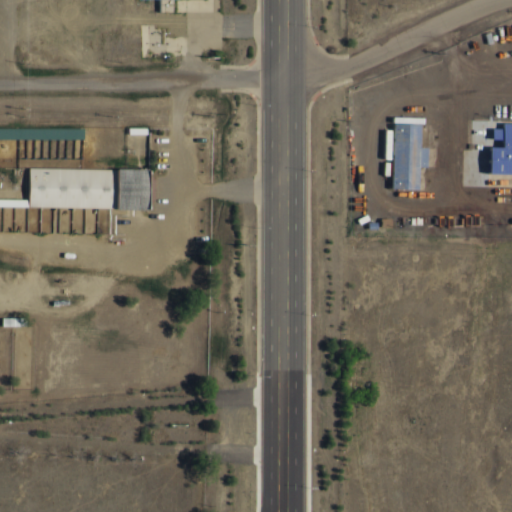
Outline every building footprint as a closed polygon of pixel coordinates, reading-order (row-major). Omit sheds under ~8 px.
[(511,120),(494,120),(494,125),(482,125),(482,136),(491,136),(491,144),(478,144),(477,171),(511,171),(511,120)] [(384,121),(384,186),(408,186),(408,163),(419,163),(419,144),(411,144),(412,121),(384,121)] [(0,139),(77,139),(77,127),(0,127),(0,139)] [(138,208),(139,168),(22,167),(22,207),(138,208)] [(0,195),(18,196),(18,203),(0,202),(0,195)] [(0,314),(17,314),(17,322),(0,322),(0,314)]
